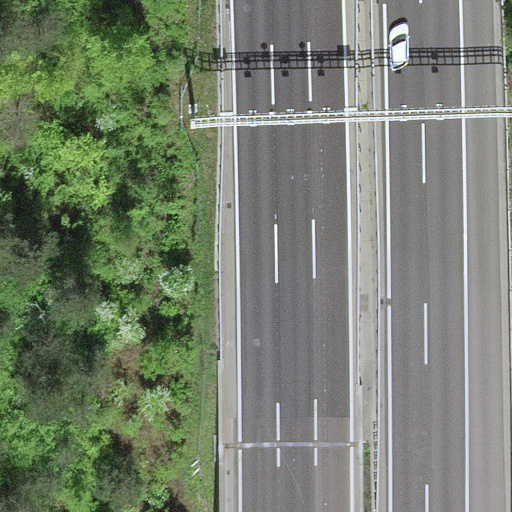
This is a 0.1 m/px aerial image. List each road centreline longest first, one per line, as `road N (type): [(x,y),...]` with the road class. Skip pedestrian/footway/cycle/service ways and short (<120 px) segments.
road 1 (motorway): [(427,511),(413,0)]
road 2 (motorway): [(284,0),(289,511)]
